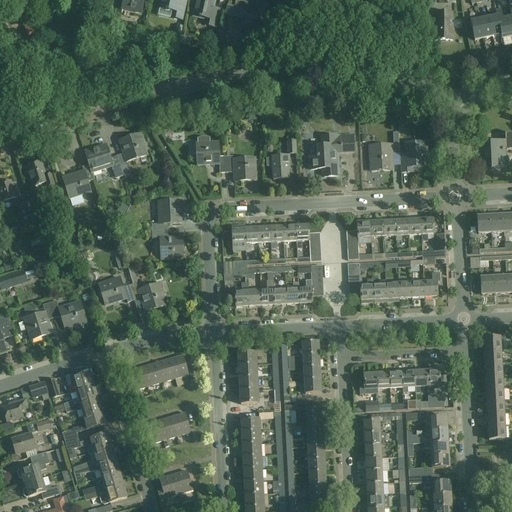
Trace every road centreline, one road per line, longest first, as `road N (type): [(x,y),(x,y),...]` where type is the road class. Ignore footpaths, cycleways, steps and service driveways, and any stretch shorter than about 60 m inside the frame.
road 1 (residential): [(0,145),(233,69),(354,77)]
road 2 (residential): [(214,333),(208,225),(215,210),(455,196)]
road 3 (residential): [(223,511),(214,333)]
road 4 (residential): [(151,511),(104,352)]
road 5 (residential): [(473,511),(464,350)]
road 6 (residential): [(349,511),(342,357)]
road 7 (residential): [(214,333),(340,326)]
road 8 (residential): [(462,319),(455,196)]
road 9 (residential): [(342,357),(464,350)]
road 10 (residential): [(340,326),(462,319)]
